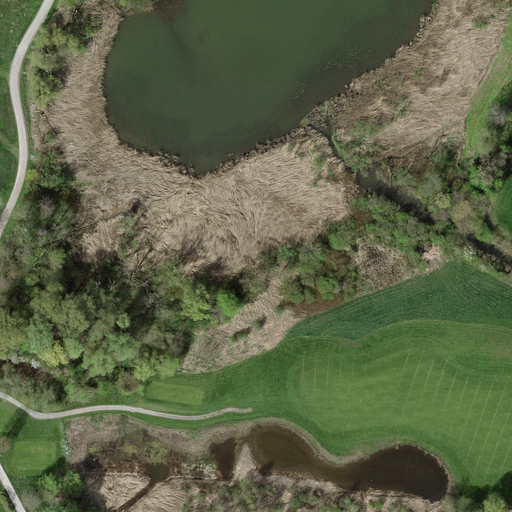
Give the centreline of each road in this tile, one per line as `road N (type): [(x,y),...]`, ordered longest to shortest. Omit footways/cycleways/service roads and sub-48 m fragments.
road 1 (track): [(251,412),(190,421),(98,411),(38,419),(0,397)]
road 2 (track): [(52,0),(15,69),(23,166),(0,233)]
